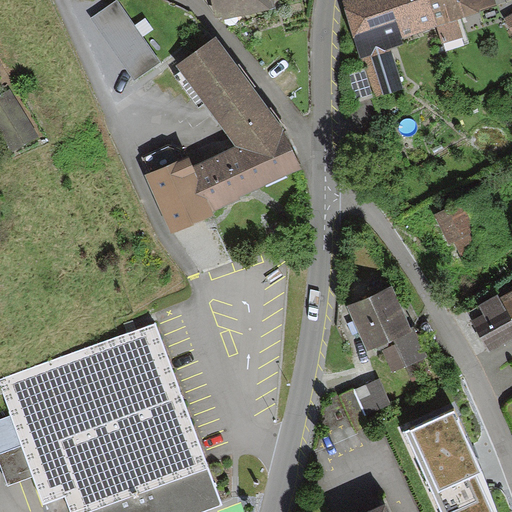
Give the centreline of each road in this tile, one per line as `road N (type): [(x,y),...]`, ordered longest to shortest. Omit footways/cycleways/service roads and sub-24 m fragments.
road 1 (residential): [(324,196),(371,209),(402,249),(481,382),(511,464)]
road 2 (residential): [(324,196),(323,265),(271,511)]
road 3 (residential): [(327,0),(324,196)]
